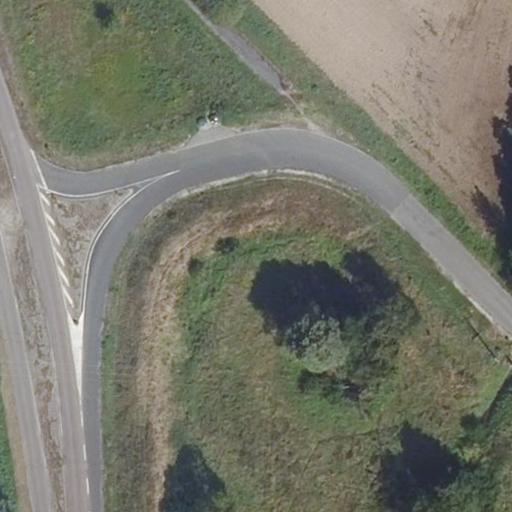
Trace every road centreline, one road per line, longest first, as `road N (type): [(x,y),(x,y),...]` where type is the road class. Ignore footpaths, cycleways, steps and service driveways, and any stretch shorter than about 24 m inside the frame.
road 1 (residential): [(65,511),(92,414),(93,312),(103,260),(120,228),(195,166)]
road 2 (residential): [(511,316),(373,183),(325,156),(257,152),(195,166)]
road 3 (secondary): [(59,511),(21,262),(0,178)]
road 4 (track): [(197,0),(278,80),(325,156)]
road 5 (residential): [(195,166),(74,183),(0,154)]
